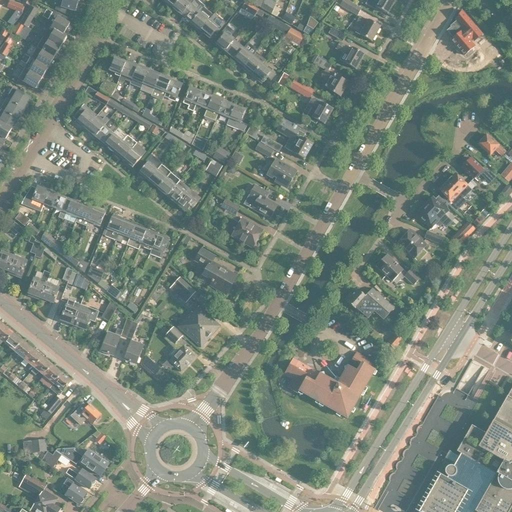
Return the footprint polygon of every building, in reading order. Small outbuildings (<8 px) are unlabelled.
[(75,0),(58,0),(55,10),(64,14),(65,10),(74,12),(78,1),(75,0)] [(162,0),(172,8),(178,0),(162,0)] [(193,0),(178,0),(172,8),(181,16),(194,0),(193,0)] [(190,23),(199,13),(194,9),(198,4),(194,0),(181,16),(190,23)] [(356,17),(361,9),(345,0),(342,0),(339,6),(356,17)] [(375,8),(387,15),(395,0),(376,0),(378,1),(375,8)] [(21,14),(23,7),(9,1),(6,8),(21,14)] [(244,9),(255,15),(258,10),(247,4),(244,9)] [(268,7),(262,4),(260,8),(265,12),(268,7)] [(190,23),(199,31),(208,20),(209,19),(212,16),(203,8),(199,13),(190,23)] [(26,14),(26,15),(30,17),(31,17),(35,11),(30,9),(27,14),(26,14)] [(460,38),(453,44),(464,56),(473,48),(469,43),(469,42),(464,35),(473,27),(460,11),(454,20),(455,22),(449,27),(456,35),(456,34),(460,38)] [(43,25),(48,28),(54,31),(62,36),(69,25),(69,24),(71,21),(61,15),(53,12),(48,21),(46,20),(43,25)] [(285,13),(283,16),(281,20),(291,26),(294,18),(285,13)] [(30,17),(26,15),(20,25),(24,27),(30,17)] [(208,20),(199,31),(208,39),(217,28),(212,24),(216,19),(212,16),(209,19),(208,20)] [(274,30),(279,22),(268,16),(261,27),(271,33),(274,30)] [(362,29),(358,36),(370,43),(379,27),(367,20),(367,21),(359,17),(355,24),(362,29)] [(295,19),(294,18),(291,26),(302,33),(305,28),(293,22),(295,19)] [(286,33),(289,28),(279,22),(274,30),(283,36),(286,33)] [(66,38),(62,36),(54,31),(48,28),(42,38),(60,49),(66,38)] [(303,36),(300,35),(289,28),(284,37),(298,45),(303,36)] [(311,31),(305,28),(302,33),(308,36),(311,31)] [(328,34),(342,42),(345,36),(331,28),(327,34),(321,30),(319,34),(326,38),(328,34)] [(229,38),(224,33),(215,44),(224,52),(233,41),(238,36),(234,32),(229,38)] [(10,34),(4,43),(5,43),(8,46),(12,40),(13,41),(15,37),(11,34),(10,34)] [(238,45),(239,43),(235,40),(238,36),(233,41),(224,52),(234,60),(243,49),(238,45)] [(40,51),(41,52),(53,59),(60,49),(42,38),(38,46),(36,48),(40,51)] [(335,48),(343,53),(339,60),(343,63),(354,70),(363,55),(352,48),(350,50),(338,43),(335,48)] [(243,49),(234,60),(243,67),(252,57),(255,53),(256,52),(247,44),(243,49)] [(0,52),(0,55),(5,58),(9,52),(3,48),(0,52)] [(34,61),(35,62),(47,69),(53,59),(41,52),(40,51),(36,48),(30,59),(34,61)] [(261,65),(264,61),(255,53),(252,57),(243,67),(241,69),(251,77),(251,76),(252,75),(261,64),(261,65)] [(313,64),(324,71),(320,77),(324,80),(320,86),(326,90),(339,97),(347,83),(334,75),(327,71),(331,65),(317,57),(314,55),(310,62),(313,64)] [(24,68),(28,71),(27,71),(41,80),(47,69),(35,62),(34,61),(30,59),(24,68)] [(109,71),(121,76),(126,63),(115,59),(109,71)] [(127,61),(126,63),(121,76),(118,83),(122,84),(124,80),(130,83),(132,80),(137,67),(138,66),(127,61)] [(261,64),(252,75),(251,76),(257,81),(258,80),(261,83),(266,77),(270,81),(275,76),(261,65),(261,64)] [(139,91),(140,91),(143,85),(148,72),(137,67),(132,80),(137,83),(137,85),(141,87),(139,91)] [(41,80),(27,71),(28,71),(24,68),(17,79),(21,82),(35,90),(41,80)] [(154,89),(160,74),(148,70),(148,72),(143,85),(140,91),(144,93),(147,86),(154,89)] [(281,88),(288,76),(283,73),(276,84),(281,88)] [(160,74),(154,89),(160,91),(158,96),(163,98),(165,93),(170,81),(171,78),(160,74)] [(307,98),(310,98),(314,91),(294,80),(289,88),(307,98)] [(181,85),(170,81),(165,93),(163,98),(174,102),(176,98),(181,85)] [(98,91),(110,98),(113,93),(114,92),(101,85),(98,91)] [(187,110),(192,112),(200,93),(188,88),(185,98),(183,97),(180,103),(188,106),(187,110)] [(5,99),(11,103),(23,110),(30,99),(12,89),(6,99),(5,99)] [(105,106),(106,105),(109,100),(97,93),(93,99),(105,106)] [(119,96),(113,93),(110,98),(116,101),(119,96)] [(206,110),(211,97),(200,93),(192,112),(191,116),(193,117),(196,109),(199,110),(200,108),(206,110)] [(216,116),(222,102),(211,97),(206,110),(212,113),(211,114),(216,116)] [(17,120),(23,110),(11,103),(5,99),(0,108),(0,109),(0,110),(17,120)] [(106,105),(116,111),(120,106),(109,100),(106,105)] [(310,108),(304,119),(314,125),(316,121),(322,125),(331,110),(319,103),(318,104),(311,100),(307,106),(310,108)] [(132,111),(135,106),(127,101),(124,106),(132,111)] [(222,102),(216,116),(222,119),(222,117),(228,119),(234,106),(222,102)] [(120,106),(116,111),(128,118),(131,112),(120,106)] [(140,109),(135,106),(132,111),(142,117),(145,111),(140,108),(140,109)] [(245,111),(234,106),(228,119),(225,127),(242,134),(247,126),(240,123),(245,111)] [(75,124),(84,132),(96,118),(91,114),(90,116),(85,111),(81,108),(72,119),(76,122),(75,124)] [(0,124),(10,131),(17,120),(0,110),(0,124)] [(145,111),(142,117),(153,123),(155,118),(149,114),(150,113),(145,111)] [(151,124),(131,112),(128,118),(148,130),(151,124)] [(84,132),(93,139),(104,127),(108,121),(104,117),(101,120),(97,117),(96,118),(84,132)] [(276,131),(288,138),(283,147),(294,153),(293,155),(303,160),(312,144),(302,139),(304,135),(299,132),(300,130),(282,120),(276,131)] [(108,121),(104,127),(93,139),(103,147),(104,145),(113,134),(118,129),(108,121)] [(0,138),(4,141),(10,131),(0,124),(0,138)] [(151,124),(148,130),(154,133),(157,128),(151,124)] [(247,135),(256,139),(260,130),(251,126),(247,135)] [(168,132),(175,136),(177,131),(170,127),(168,132)] [(104,145),(113,153),(122,142),(127,137),(118,129),(113,134),(104,145)] [(175,136),(181,140),(184,133),(183,135),(177,131),(175,136)] [(185,131),(184,133),(181,140),(191,146),(195,137),(185,131)] [(176,146),(179,142),(167,134),(164,139),(176,146)] [(489,155),(493,150),(501,156),(504,152),(485,135),(477,144),(489,155)] [(113,153),(112,154),(121,162),(122,161),(133,148),(133,149),(136,145),(127,137),(122,142),(113,153)] [(277,153),(281,147),(267,139),(264,145),(277,153)] [(185,145),(179,142),(176,146),(182,150),(185,145)] [(269,159),(273,152),(258,143),(254,150),(269,159)] [(202,152),(205,147),(199,144),(196,148),(202,152)] [(122,161),(131,168),(145,152),(136,145),(133,149),(133,148),(122,161)] [(210,150),(205,147),(202,152),(207,156),(210,150)] [(212,158),(213,159),(223,165),(229,155),(223,152),(218,149),(212,158)] [(235,152),(231,160),(239,165),(244,156),(235,152)] [(206,158),(200,154),(197,158),(203,162),(206,158)] [(475,179),(479,175),(489,185),(496,178),(487,170),(485,173),(470,158),(466,162),(465,162),(461,166),(462,166),(461,168),(473,180),(475,179)] [(221,167),(211,160),(207,167),(217,174),(221,167)] [(283,186),(286,188),(296,172),(276,161),(267,176),(272,179),(273,178),(276,180),(274,183),(282,187),(283,186)] [(147,181),(160,165),(157,162),(152,167),(147,162),(138,173),(147,181)] [(511,164),(510,163),(500,176),(508,183),(511,177),(511,164)] [(147,181),(156,189),(165,178),(166,178),(170,174),(170,173),(160,165),(147,181)] [(228,177),(230,173),(233,168),(228,166),(223,174),(228,177)] [(165,178),(156,189),(166,196),(175,186),(178,181),(170,174),(166,178),(165,178)] [(471,192),(454,175),(446,183),(463,200),(471,192)] [(175,186),(166,196),(175,204),(188,188),(178,181),(175,186)] [(474,187),(469,182),(465,186),(470,191),(474,187)] [(463,200),(446,183),(438,191),(451,203),(449,205),(459,215),(461,213),(458,209),(465,202),(463,200)] [(505,198),(506,198),(511,190),(511,187),(508,184),(500,194),(505,198)] [(32,200),(30,204),(42,208),(43,205),(44,205),(49,192),(44,190),(45,188),(39,185),(33,201),(32,200)] [(269,220),(276,206),(264,200),(267,195),(254,187),(244,206),(269,220)] [(188,188),(175,204),(184,212),(193,201),(196,203),(200,199),(188,188)] [(49,192),(44,205),(55,210),(60,196),(61,194),(53,191),(53,193),(49,192)] [(57,219),(62,221),(64,216),(65,216),(71,201),(60,196),(55,210),(60,212),(57,219)] [(442,208),(446,204),(438,197),(435,200),(432,198),(424,207),(445,227),(448,224),(441,217),(446,212),(442,208)] [(235,216),(239,208),(225,200),(220,208),(235,216)] [(71,201),(65,216),(69,218),(70,216),(77,218),(82,205),(71,201)] [(75,223),(81,225),(86,227),(85,229),(93,210),(82,205),(77,218),(75,223)] [(434,224),(441,231),(445,227),(424,207),(415,215),(429,229),(434,224)] [(93,210),(85,229),(90,231),(93,225),(100,227),(106,212),(98,209),(98,211),(93,210)] [(479,214),(485,218),(489,214),(483,209),(479,214)] [(26,226),(30,219),(20,213),(15,220),(26,226)] [(113,215),(105,237),(116,241),(119,235),(125,220),(113,215)] [(484,219),(480,215),(472,223),(476,228),(484,219)] [(231,237),(252,248),(262,232),(241,219),(231,237)] [(125,220),(119,235),(116,241),(120,243),(121,241),(127,243),(126,246),(127,246),(130,240),(136,224),(125,220)] [(14,223),(8,230),(15,236),(17,234),(19,235),(23,231),(14,223)] [(25,228),(31,233),(34,229),(28,224),(25,228)] [(139,247),(140,247),(141,244),(146,231),(147,229),(136,224),(130,240),(127,246),(138,250),(139,247)] [(473,230),(469,226),(460,235),(465,238),(473,230)] [(146,231),(141,244),(140,247),(150,251),(149,255),(152,248),(157,235),(146,231)] [(409,231),(397,244),(413,259),(419,253),(420,255),(425,250),(423,248),(425,246),(421,242),(422,240),(418,236),(417,238),(409,231)] [(440,246),(443,238),(427,231),(424,239),(440,246)] [(39,239),(50,248),(54,244),(53,243),(55,242),(44,233),(39,239)] [(163,253),(169,240),(157,235),(152,248),(149,255),(160,259),(163,253)] [(34,257),(35,257),(39,246),(40,244),(34,242),(35,240),(30,236),(28,243),(32,245),(29,253),(35,255),(34,257)] [(62,250),(54,244),(50,248),(60,255),(62,250)] [(44,248),(39,246),(35,257),(40,259),(43,252),(54,261),(56,258),(44,248)] [(214,257),(201,250),(194,262),(207,269),(202,277),(213,282),(210,287),(225,296),(236,277),(211,262),(214,257)] [(13,257),(1,252),(0,254),(0,269),(7,272),(13,257)] [(70,264),(74,259),(68,255),(64,259),(70,264)] [(403,277),(413,286),(420,278),(410,269),(406,274),(386,255),(375,267),(391,282),(397,276),(401,280),(403,277)] [(26,262),(13,257),(7,272),(7,274),(20,279),(22,273),(26,262)] [(78,263),(74,259),(70,264),(75,267),(78,263)] [(67,282),(71,273),(72,271),(66,269),(62,280),(67,282)] [(88,270),(86,276),(92,281),(96,284),(100,280),(102,276),(88,270)] [(27,296),(39,301),(40,300),(46,285),(48,279),(49,274),(43,272),(42,275),(36,272),(34,279),(33,278),(27,295),(27,296)] [(77,275),(71,273),(67,282),(66,284),(72,286),(77,275)] [(132,275),(129,280),(136,284),(139,279),(132,275)] [(169,289),(177,296),(181,292),(189,299),(194,293),(179,278),(169,289)] [(40,300),(51,304),(57,289),(52,287),(54,281),(48,279),(46,285),(40,300)] [(106,292),(116,300),(120,295),(110,287),(106,292)] [(373,311),(383,320),(393,308),(377,293),(372,290),(365,297),(357,290),(352,295),(350,293),(344,301),(355,311),(357,309),(367,319),(373,311)] [(124,299),(120,295),(116,300),(121,303),(124,299)] [(134,313),(137,309),(129,303),(126,307),(134,313)] [(108,322),(116,308),(109,304),(101,318),(108,322)] [(78,311),(72,326),(84,331),(88,321),(94,323),(98,312),(92,310),(86,308),(80,305),(78,311)] [(59,321),(72,326),(78,311),(65,306),(59,321)] [(177,327),(200,348),(219,327),(198,307),(191,314),(190,313),(177,327)] [(134,323),(131,322),(126,338),(131,340),(137,324),(138,325),(143,316),(140,314),(134,323)] [(107,333),(100,352),(112,357),(120,336),(126,338),(131,322),(126,320),(122,331),(117,329),(114,336),(107,333)] [(13,333),(3,325),(0,327),(0,340),(4,344),(13,333)] [(165,336),(166,336),(163,339),(168,344),(173,348),(166,355),(170,359),(171,360),(169,362),(180,372),(180,373),(187,366),(195,357),(194,357),(183,346),(183,347),(182,346),(177,341),(182,336),(173,328),(165,336)] [(374,331),(370,336),(377,342),(381,337),(374,331)] [(4,344),(14,352),(22,341),(13,333),(4,344)] [(394,349),(401,340),(395,335),(387,343),(394,349)] [(14,352),(23,360),(32,349),(22,341),(14,352)] [(142,347),(130,342),(123,360),(135,365),(138,358),(142,359),(144,354),(140,352),(142,347)] [(42,358),(32,349),(23,360),(33,368),(42,358)] [(360,356),(355,352),(349,363),(358,368),(356,371),(347,366),(343,367),(344,371),(339,379),(338,378),(333,380),(332,381),(325,377),(322,372),(318,373),(297,361),(294,367),(288,364),(282,375),(290,379),(285,387),(296,393),(298,391),(345,418),(373,370),(367,366),(370,361),(360,356)] [(146,356),(142,362),(149,368),(153,363),(146,356)] [(33,368),(43,376),(52,366),(42,358),(33,368)] [(52,366),(43,376),(39,380),(49,389),(62,374),(52,366)] [(11,383),(15,377),(10,373),(6,379),(11,383)] [(58,396),(62,392),(70,381),(62,374),(49,389),(58,396)] [(21,391),(26,386),(22,382),(17,388),(21,391)] [(511,387),(485,434),(471,426),(456,452),(460,454),(460,455),(484,469),(477,481),(487,487),(473,511),(508,511),(511,505),(511,387)] [(31,399),(36,394),(32,391),(27,396),(31,399)] [(50,415),(61,402),(55,397),(44,410),(50,415)] [(72,416),(71,417),(80,426),(85,420),(91,425),(100,415),(89,405),(86,408),(83,404),(81,406),(76,401),(66,411),(72,416)] [(24,455),(30,454),(41,452),(46,452),(44,440),(23,443),(24,455)] [(55,451),(54,452),(60,456),(60,455),(75,466),(79,461),(81,462),(81,463),(86,467),(99,475),(101,472),(101,473),(106,466),(88,453),(85,457),(79,457),(72,452),(74,449),(55,451)] [(473,511),(487,487),(477,481),(484,469),(460,455),(459,457),(449,451),(447,455),(445,459),(454,464),(453,467),(452,466),(451,466),(450,466),(449,466),(448,466),(447,467),(446,467),(446,468),(445,469),(445,470),(444,471),(444,472),(444,473),(445,474),(445,475),(446,476),(447,477),(446,479),(437,473),(415,511),(416,511),(473,511)] [(57,468),(53,465),(60,456),(54,452),(52,455),(47,452),(45,455),(41,452),(30,454),(41,461),(55,471),(57,468)] [(11,466),(18,470),(15,468),(18,463),(13,460),(10,465),(11,466)] [(75,479),(74,480),(88,489),(91,485),(93,485),(94,483),(94,482),(94,480),(80,471),(77,475),(70,470),(68,474),(75,479)] [(58,511),(60,510),(53,506),(57,499),(39,488),(42,484),(26,475),(18,488),(37,499),(28,511),(58,511)] [(73,483),(67,479),(63,484),(65,486),(64,487),(67,489),(64,494),(78,504),(79,502),(81,502),(81,501),(81,499),(85,494),(72,485),(73,483)]
